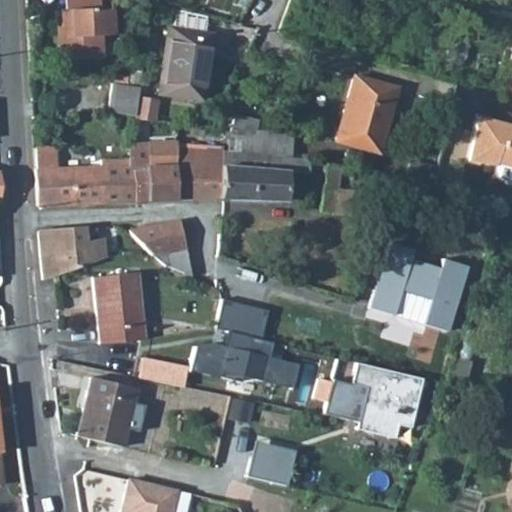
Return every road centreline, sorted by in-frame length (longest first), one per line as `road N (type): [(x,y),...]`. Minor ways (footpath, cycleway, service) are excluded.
road 1 (residential): [(277,0),(261,43),(445,90)]
road 2 (tertiary): [(14,222),(1,0)]
road 3 (residential): [(14,222),(219,211)]
road 4 (tertiary): [(54,511),(27,351)]
road 5 (tertiary): [(27,351),(14,222)]
